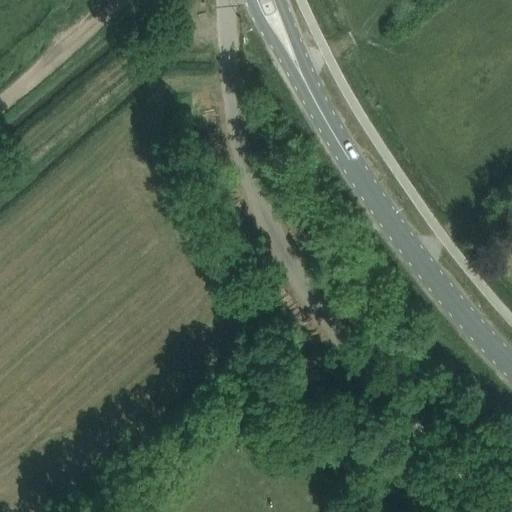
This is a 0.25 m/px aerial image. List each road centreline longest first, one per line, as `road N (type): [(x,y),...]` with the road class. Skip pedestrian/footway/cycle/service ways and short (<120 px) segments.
road 1 (unclassified): [(487,511),(286,257),(234,118),(224,0)]
road 2 (secondary): [(511,369),(379,209),(304,80)]
road 3 (track): [(0,109),(125,0)]
